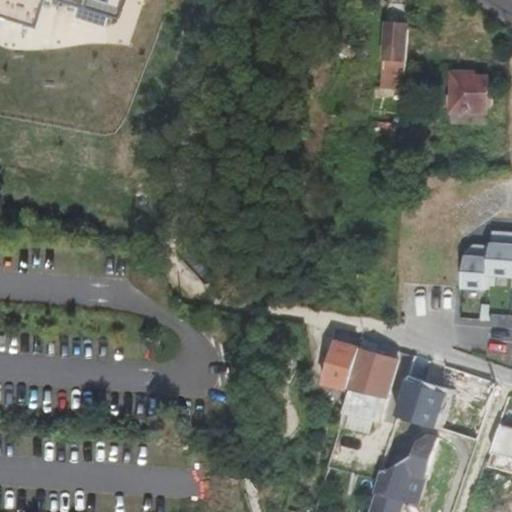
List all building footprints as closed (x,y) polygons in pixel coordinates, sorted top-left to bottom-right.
[(0,0),(0,19),(28,28),(37,0),(51,0),(106,17),(111,0),(0,0)] [(162,0),(155,35),(185,41),(194,0),(162,0)] [(382,90),(405,91),(408,26),(386,25),(382,90)] [(487,114),(488,78),(468,77),(468,74),(452,74),(451,113),(487,114)] [(485,279),(511,278),(511,237),(495,237),(494,248),(486,248),(486,250),(470,250),(469,262),(461,262),(461,293),(485,293),(485,279)] [(494,248),(495,237),(487,237),(486,248),(494,248)] [(470,250),(461,257),(461,262),(469,262),(470,250)] [(352,392),(364,350),(338,343),(327,384),(352,392)] [(408,390),(416,365),(402,361),(401,363),(380,357),(380,353),(365,348),(364,350),(352,392),(348,408),(361,411),(367,392),(391,399),(394,386),(408,390)] [(421,499),(439,441),(429,438),(418,446),(414,457),(406,454),(391,464),(387,476),(383,475),(371,511),(401,511),(404,503),(407,495),(421,499)] [(407,495),(404,503),(419,507),(421,499),(407,495)]
